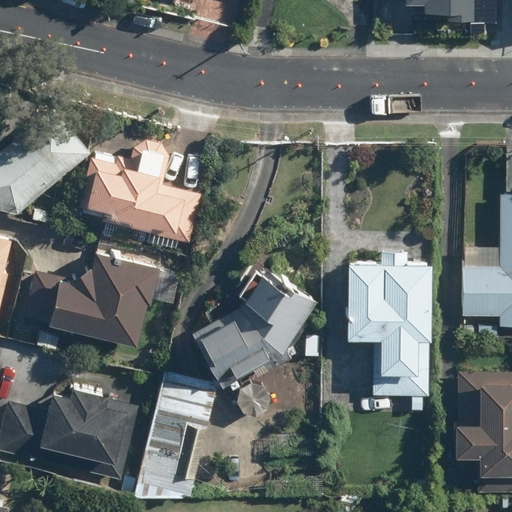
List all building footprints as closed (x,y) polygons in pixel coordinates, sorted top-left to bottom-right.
[(0,202),(20,207),(94,144),(52,102),(50,105),(48,108),(46,112),(43,115),(41,118),(38,121),(36,124),(33,127),(30,130),(27,132),(23,134),(20,137),(17,139),(13,141),(10,143),(6,144),(2,146),(0,146),(0,202)] [(118,153),(95,149),(84,209),(161,223),(162,217),(186,221),(190,202),(204,204),(207,189),(166,181),(169,164),(163,163),(166,146),(148,143),(145,158),(135,156),(136,149),(119,146),(118,153)] [(511,324),(511,149),(499,150),(498,191),(491,191),(490,265),(455,265),(454,313),(492,313),(491,324),(511,324)] [(0,306),(7,308),(17,261),(11,259),(18,228),(0,224),(0,306)] [(147,339),(168,252),(102,239),(99,254),(68,271),(34,263),(23,309),(147,339)] [(387,254),(359,252),(355,329),(378,330),(375,387),(411,388),(410,404),(426,405),(427,392),(434,393),(441,256),(412,255),(412,245),(388,244),(387,254)] [(247,299),(196,326),(230,379),(255,362),(261,372),(276,362),(272,355),(291,343),(324,284),(264,258),(243,286),(247,299)] [(327,328),(307,326),(304,353),(325,355),(327,328)] [(511,365),(457,365),(456,448),(484,448),(484,467),(511,466),(511,365)] [(170,387),(159,385),(136,489),(209,505),(215,476),(207,474),(215,436),(207,434),(210,424),(215,425),(226,377),(174,366),(170,387)] [(240,393),(240,397),(241,400),(242,403),(244,405),(247,408),(249,409),(252,411),(255,412),(259,412),(262,411),(265,411),(268,409),(271,407),(273,405),(275,402),(276,399),(277,396),(277,393),(277,389),(276,386),(274,383),(272,381),(270,378),(267,377),(264,375),(261,374),(258,374),(255,375),(252,376),(249,377),(246,379),(244,381),(242,384),(241,387),(240,390),(240,393)] [(9,395),(0,438),(0,441),(124,468),(139,397),(115,392),(117,383),(82,375),(80,386),(58,381),(53,405),(9,395)] [(0,511),(15,511),(19,492),(0,489),(0,511)] [(492,511),(493,501),(431,500),(430,511),(492,511)]
